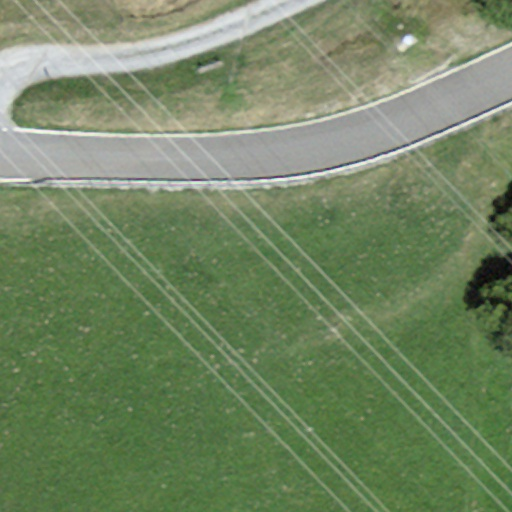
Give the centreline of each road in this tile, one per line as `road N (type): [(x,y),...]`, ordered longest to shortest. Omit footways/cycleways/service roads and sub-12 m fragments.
road 1 (unclassified): [(0,157),(196,159),(314,148),(373,134),(511,74)]
road 2 (track): [(0,76),(38,61),(181,42),(289,0)]
